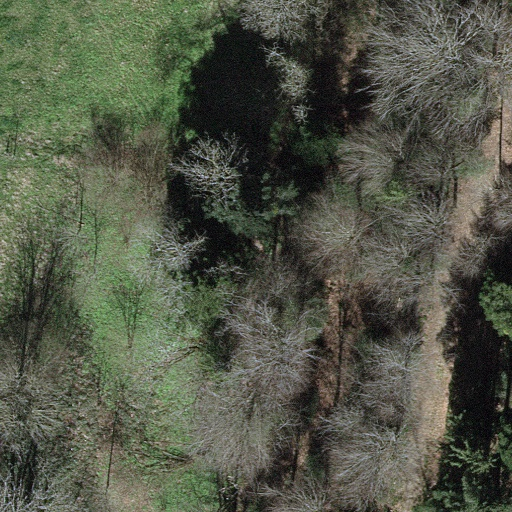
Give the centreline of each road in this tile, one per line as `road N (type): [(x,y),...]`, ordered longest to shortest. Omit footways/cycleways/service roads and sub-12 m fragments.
road 1 (track): [(416,511),(444,365),(511,120)]
road 2 (track): [(376,0),(342,116),(311,153)]
